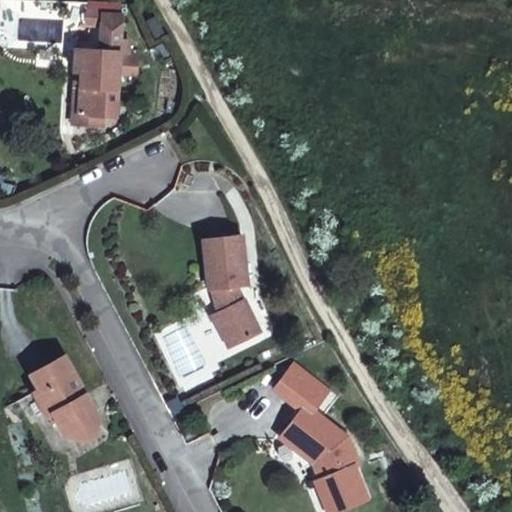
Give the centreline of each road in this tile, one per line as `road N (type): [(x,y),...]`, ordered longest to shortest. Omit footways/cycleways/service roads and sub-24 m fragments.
road 1 (track): [(466,511),(402,433),(293,250),(163,0)]
road 2 (residential): [(197,511),(39,224)]
road 3 (residential): [(39,224),(158,161)]
